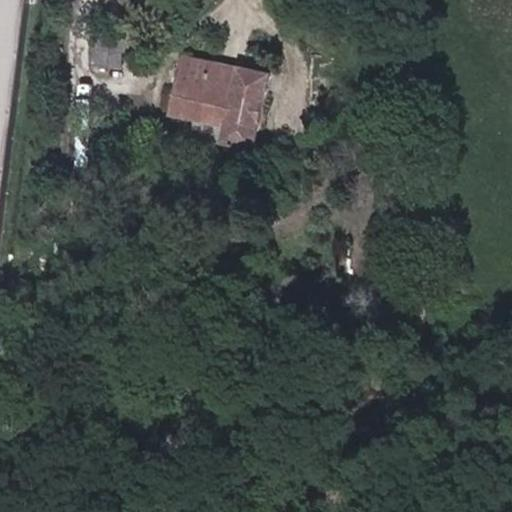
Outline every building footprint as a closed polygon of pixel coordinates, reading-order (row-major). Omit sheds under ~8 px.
[(0,0),(0,215),(29,0),(0,0)] [(106,25),(156,34),(157,8),(107,5),(106,25)] [(137,36),(156,36),(156,34),(106,25),(104,50),(136,51),(137,36)] [(230,131),(250,136),(259,57),(190,43),(177,102),(233,116),(230,131)] [(250,136),(262,139),(279,61),(259,57),(250,136)]
